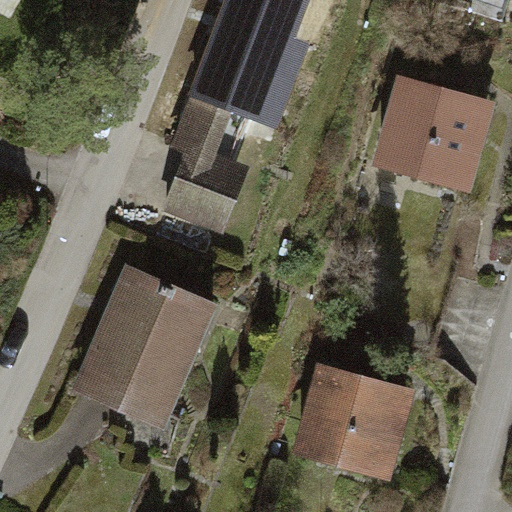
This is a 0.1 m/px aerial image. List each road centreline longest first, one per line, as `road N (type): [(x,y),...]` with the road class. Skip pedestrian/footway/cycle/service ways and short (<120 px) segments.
road 1 (residential): [(0,399),(166,0)]
road 2 (residential): [(473,511),(511,385)]
